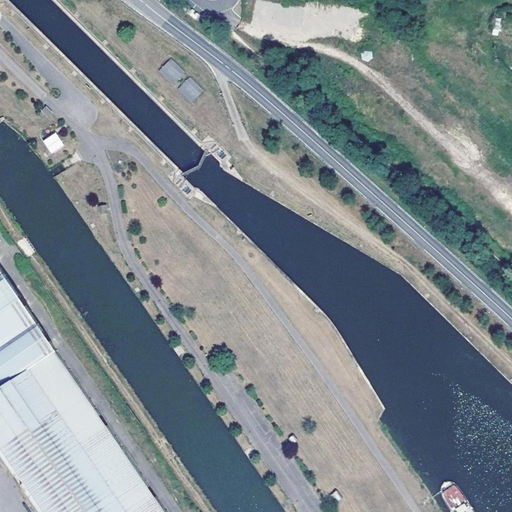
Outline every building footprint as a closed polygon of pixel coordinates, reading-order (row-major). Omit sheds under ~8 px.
[(502,20),(495,18),(491,35),(498,37),(502,20)] [(158,71),(173,85),(185,72),(171,58),(158,71)] [(189,77),(177,89),(191,103),(204,90),(189,77)] [(56,132),(42,140),(51,154),(64,146),(56,132)] [(0,271),(0,389),(55,352),(0,271)] [(166,511),(55,352),(0,389),(0,451),(40,511),(166,511)]
